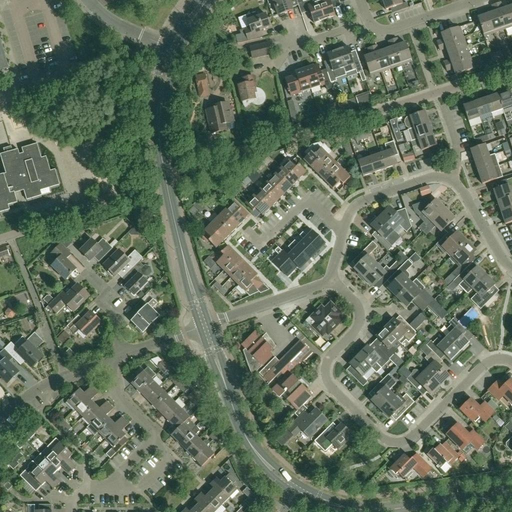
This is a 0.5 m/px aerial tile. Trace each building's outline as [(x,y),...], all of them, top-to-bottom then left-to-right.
[(288,0),(272,0),(278,15),(292,10),(288,0)] [(324,20),(318,2),(312,5),(310,0),(309,0),(306,1),(314,24),(324,20)] [(335,17),(328,0),(323,0),(324,0),(318,2),(324,20),(335,17)] [(402,4),(400,0),(381,0),(385,10),(399,5),(401,11),(408,8),(406,3),(402,4)] [(511,27),(511,17),(508,7),(503,9),(500,3),(496,4),(505,30),(511,27)] [(505,30),(496,4),(491,6),(494,12),(488,14),(494,33),(505,30)] [(240,35),(235,36),(237,43),(241,43),(248,42),(260,39),(258,31),(270,27),(265,14),(247,21),(250,28),(244,30),(239,31),(240,35)] [(494,33),(488,14),(478,18),(477,15),(473,17),(475,24),(479,22),(484,37),(494,33)] [(438,47),(463,38),(460,27),(441,34),(443,40),(436,42),(438,47)] [(448,55),(467,48),(463,38),(438,47),(439,51),(446,49),(448,55)] [(412,62),(405,43),(399,45),(397,39),(392,40),(401,66),(412,62)] [(401,66),(392,40),(388,42),(390,48),(384,50),(391,69),(401,66)] [(0,81),(1,81),(0,77),(0,71),(8,70),(0,41),(0,81)] [(271,55),(269,43),(249,48),(252,59),(271,55)] [(391,69),(384,50),(379,52),(376,46),(372,47),(381,73),(391,69)] [(353,62),(348,47),(337,51),(343,68),(354,65),(357,74),(363,72),(358,60),(353,62)] [(381,73),(372,47),(367,49),(370,55),(364,58),(370,76),(381,73)] [(445,67),(470,58),(467,48),(448,55),(450,60),(443,63),(445,67)] [(511,54),(511,52),(511,49),(503,51),(505,57),(511,54)] [(343,68),(337,51),(327,54),(332,70),(326,72),(331,83),(336,81),(336,79),(346,76),(343,68)] [(456,75),(474,69),(470,58),(445,67),(446,72),(453,69),(455,76),(456,75)] [(305,69),(311,89),(325,85),(318,65),(305,69)] [(290,96),(311,89),(305,69),(290,74),(291,78),(285,80),(290,96)] [(209,84),(207,74),(196,76),(201,99),(211,97),(208,84),(209,84)] [(258,92),(257,92),(256,92),(253,77),(242,79),(244,85),(238,86),(242,102),(245,109),(252,103),(253,104),(254,105),(255,105),(255,106),(256,106),(258,106),(259,106),(260,106),(261,105),(262,104),(263,104),(264,103),(265,102),(265,100),(265,99),(265,98),(265,97),(265,96),(264,95),(264,94),(263,93),(262,92),(261,92),(259,92),(258,92)] [(511,111),(511,100),(509,92),(509,91),(497,95),(502,110),(507,122),(511,119),(510,113),(511,111)] [(370,93),(356,98),(358,105),(372,100),(370,93)] [(502,110),(497,95),(486,99),(491,114),(502,110)] [(491,114),(486,99),(475,103),(480,118),(491,114)] [(296,116),(292,101),(288,102),(292,122),(297,120),(298,119),(297,117),(296,116)] [(225,124),(233,122),(231,113),(230,113),(228,103),(213,107),(216,119),(208,121),(211,134),(226,130),(225,124)] [(338,112),(336,103),(326,106),(328,114),(338,112)] [(480,118),(475,103),(463,107),(468,122),(480,118)] [(410,117),(407,118),(405,120),(405,123),(406,126),(408,128),(411,129),(414,128),(429,123),(425,112),(410,117)] [(504,129),(502,122),(496,124),(498,131),(504,129)] [(433,135),(429,123),(414,128),(408,130),(410,136),(411,136),(413,141),(433,135)] [(486,136),(488,141),(494,139),(493,134),(492,134),(490,129),(485,131),(487,136),(486,136)] [(339,142),(340,143),(346,138),(343,134),(336,137),(340,141),(339,142)] [(437,146),(433,135),(413,141),(411,142),(412,146),(413,147),(419,145),(422,151),(431,148),(437,146)] [(397,165),(395,157),(398,155),(394,142),(385,145),(387,152),(381,154),(386,169),(397,165)] [(321,163),(328,156),(332,152),(324,144),(323,146),(320,143),(312,146),(305,152),(308,156),(304,160),(303,160),(311,168),(318,161),(321,163)] [(14,193),(23,191),(26,200),(42,196),(51,193),(50,188),(60,185),(55,170),(50,171),(46,157),(41,158),(37,144),(21,149),(24,158),(20,160),(18,150),(13,151),(11,147),(3,149),(5,153),(0,154),(0,155),(5,174),(0,175),(0,213),(4,212),(9,211),(8,206),(17,203),(14,193)] [(440,145),(431,148),(433,155),(442,152),(440,145)] [(489,157),(485,145),(470,150),(474,162),(489,157)] [(386,169),(381,154),(370,158),(375,173),(386,169)] [(328,171),(335,163),(328,156),(321,163),(318,161),(311,168),(318,175),(325,168),(328,171)] [(493,168),(489,157),(474,162),(478,173),(493,168)] [(267,158),(262,163),(265,167),(270,162),(267,158)] [(375,173),(370,158),(358,162),(363,177),(375,173)] [(298,180),(306,173),(298,165),(300,164),(295,159),(291,163),(289,161),(282,168),(289,175),(291,173),(298,180)] [(265,167),(262,163),(257,168),(260,172),(265,167)] [(335,178),(343,170),(335,163),(328,171),(325,168),(318,175),(325,182),(333,175),(335,178)] [(499,166),(493,168),(478,173),(482,185),(502,178),(499,166)] [(291,188),(298,180),(291,173),(289,175),(282,168),(274,175),(282,183),(284,180),(291,188)] [(350,178),(343,170),(335,178),(333,175),(325,182),(333,190),(335,187),(339,192),(344,187),(342,185),(350,178)] [(252,172),(248,178),(251,181),(256,176),(252,172)] [(284,195),(291,188),(284,180),(282,183),(274,175),(267,183),(274,190),(277,188),(284,195)] [(246,187),(251,181),(248,178),(243,183),(246,187)] [(511,197),(508,185),(506,180),(495,184),(497,189),(493,190),(497,202),(511,197)] [(274,190),(267,183),(260,190),(267,197),(270,195),(277,202),(284,195),(277,188),(274,190)] [(270,209),(277,202),(270,195),(267,197),(260,190),(253,197),(260,204),(262,202),(270,209)] [(262,217),(270,209),(262,202),(260,204),(253,197),(245,205),(253,212),(251,213),(256,218),(258,217),(260,214),(262,217)] [(511,197),(497,202),(501,213),(511,209),(511,197)] [(423,232),(445,210),(435,201),(433,203),(428,198),(423,203),(412,207),(414,213),(419,219),(424,223),(419,228),(423,232)] [(207,206),(211,209),(216,204),(212,201),(207,206)] [(238,227),(245,220),(243,217),(247,213),(242,208),(240,210),(233,203),(226,210),(233,217),(230,220),(238,227)] [(411,228),(405,209),(394,213),(389,208),(379,218),(393,232),(399,226),(406,233),(411,228)] [(511,222),(511,209),(501,213),(505,225),(511,222)] [(233,217),(226,210),(219,217),(226,224),(223,227),(230,234),(238,227),(230,220),(233,217)] [(454,219),(445,210),(423,232),(426,236),(435,227),(440,233),(454,219)] [(226,224),(219,217),(211,225),(218,232),(216,234),(223,241),(230,234),(223,227),(226,224)] [(388,237),(393,232),(379,218),(376,220),(375,219),(373,219),(370,223),(370,225),(371,226),(370,227),(375,233),(371,237),(387,252),(395,245),(388,237)] [(221,243),(223,241),(216,234),(218,232),(211,225),(204,232),(206,234),(202,238),(207,243),(208,242),(216,249),(221,243)] [(307,237),(304,241),(305,242),(315,252),(316,253),(324,244),(312,232),(307,237)] [(301,235),(299,236),(304,241),(307,237),(302,233),(301,235)] [(453,256),(466,243),(456,233),(451,238),(447,234),(435,246),(444,255),(448,251),(453,256)] [(80,252),(90,261),(99,253),(103,258),(112,249),(103,239),(97,245),(92,240),(80,252)] [(293,242),(291,244),(294,247),(295,249),(296,249),(299,246),(298,245),(294,241),(293,242)] [(299,246),(296,249),(297,250),(308,261),(316,253),(315,252),(305,242),(304,241),(302,243),(299,246)] [(473,246),(468,241),(466,243),(453,256),(449,259),(455,265),(455,264),(458,268),(451,275),(455,280),(463,272),(467,268),(463,264),(475,252),(471,248),(473,246)] [(478,251),(484,245),(481,242),(474,248),(478,251)] [(377,265),(368,257),(377,248),(372,243),(360,255),(365,259),(354,270),(363,279),(377,265)] [(289,246),(288,248),(292,252),(296,249),(295,249),(294,247),(291,244),(289,246)] [(69,254),(60,245),(51,255),(58,261),(52,267),(65,280),(72,274),(70,273),(75,269),(64,258),(69,254)] [(0,248),(0,258),(9,255),(6,247),(0,248)] [(228,261),(236,254),(228,247),(221,254),(219,252),(214,257),(218,261),(216,263),(224,271),(231,264),(228,261)] [(278,248),(274,251),(279,256),(282,252),(281,251),(278,248)] [(288,257),(289,259),(297,266),(296,267),(299,270),(306,263),(308,261),(303,256),(297,250),(296,249),(292,252),(288,257)] [(139,262),(142,258),(135,251),(127,259),(119,251),(104,266),(114,277),(128,264),(132,268),(139,262)] [(276,258),(272,263),(286,277),(294,269),(296,267),(297,266),(289,259),(288,257),(287,256),(283,252),(282,252),(279,256),(276,258)] [(236,268),(243,261),(236,254),(228,261),(231,264),(224,271),(231,278),(238,271),(236,268)] [(417,256),(413,259),(417,266),(422,263),(417,256)] [(243,275),(250,268),(243,261),(236,268),(238,271),(231,278),(238,285),(245,278),(243,275)] [(411,285),(407,281),(410,277),(406,273),(412,266),(408,261),(402,267),(394,275),(399,279),(388,290),(397,299),(411,285)] [(148,283),(142,277),(143,276),(148,277),(152,273),(150,267),(145,265),(144,267),(139,262),(132,268),(130,271),(135,276),(124,287),(134,297),(148,283)] [(394,275),(402,267),(398,262),(397,262),(394,265),(389,270),(386,267),(382,271),(377,265),(363,279),(372,288),(382,278),(387,282),(394,275)] [(467,294),(472,290),(486,276),(477,267),(468,276),(463,272),(455,280),(453,282),(458,287),(459,286),(467,294)] [(263,284),(256,277),(257,276),(250,268),(243,275),(245,278),(238,285),(246,293),(253,286),(257,290),(263,284)] [(486,294),(495,285),(486,276),(472,290),(477,295),(472,301),(480,309),(490,299),(486,294)] [(426,285),(432,285),(432,289),(440,289),(440,281),(426,281),(426,285)] [(219,291),(222,287),(217,282),(213,285),(219,291)] [(263,284),(257,290),(260,293),(260,294),(269,290),(268,289),(263,284)] [(48,306),(56,315),(66,305),(73,312),(89,297),(77,285),(63,300),(59,296),(48,306)] [(422,290),(419,293),(411,285),(397,299),(406,308),(416,298),(422,304),(418,307),(423,312),(434,302),(422,290)] [(222,287),(219,291),(224,296),(227,292),(222,287)] [(48,306),(53,300),(49,297),(46,297),(43,301),(48,306)] [(438,306),(443,301),(438,297),(434,302),(438,306)] [(152,309),(157,304),(153,300),(131,322),(143,333),(159,316),(152,309)] [(447,315),(438,306),(434,302),(428,308),(441,321),(447,315)] [(316,311),(309,317),(315,323),(312,327),(321,337),(326,332),(329,334),(341,321),(338,318),(340,315),(335,311),(337,309),(331,303),(324,310),(321,307),(317,312),(316,311)] [(80,330),(87,337),(101,323),(90,312),(82,320),(78,316),(67,327),(75,335),(80,330)] [(412,328),(417,332),(427,320),(421,316),(412,328)] [(417,335),(408,325),(403,329),(394,320),(385,329),(397,342),(398,341),(401,344),(405,340),(408,344),(417,335)] [(468,343),(460,335),(464,330),(453,320),(449,324),(451,326),(446,330),(451,334),(446,339),(459,353),(461,351),(463,352),(469,346),(468,344),(468,343)] [(393,346),(397,342),(385,329),(376,338),(384,346),(380,351),(389,359),(398,350),(393,346)] [(273,355),(270,353),(273,350),(272,349),(275,347),(266,334),(262,338),(254,331),(240,345),(244,349),(242,350),(252,376),(273,355)] [(70,337),(64,332),(57,339),(63,345),(70,337)] [(459,353),(446,339),(441,344),(437,340),(433,344),(431,342),(426,346),(432,352),(437,357),(441,353),(450,362),(451,360),(453,361),(459,356),(458,354),(459,353)] [(288,380),(285,377),(301,360),(303,362),(312,353),(300,341),(279,362),(275,358),(260,372),(265,376),(263,378),(269,384),(276,377),(280,382),(271,390),(279,398),(286,391),(288,394),(299,383),(292,376),(288,380)] [(43,357),(28,342),(19,351),(11,344),(7,347),(5,350),(12,358),(16,362),(21,357),(32,368),(43,357)] [(323,352),(330,345),(327,342),(320,349),(323,352)] [(385,365),(389,360),(389,359),(380,351),(375,355),(367,347),(358,356),(371,368),(376,374),(381,369),(380,368),(384,364),(385,365)] [(8,363),(12,358),(5,350),(0,354),(0,376),(7,383),(12,377),(13,378),(18,373),(8,363)] [(449,377),(438,367),(442,362),(437,357),(432,352),(424,359),(431,366),(425,372),(440,386),(449,377)] [(362,377),(371,368),(358,356),(349,365),(357,373),(353,377),(362,387),(367,383),(362,377)] [(160,370),(166,365),(162,362),(157,367),(160,370)] [(166,365),(160,370),(164,374),(169,369),(166,365)] [(147,400),(159,387),(151,380),(156,376),(148,368),(143,372),(151,380),(139,392),(147,400)] [(440,386),(425,372),(421,376),(418,374),(418,372),(417,371),(414,371),(412,373),(412,374),(406,380),(415,389),(420,385),(430,396),(432,394),(433,394),(434,394),(439,390),(439,388),(438,387),(440,386)] [(139,392),(151,380),(143,372),(131,384),(139,392)] [(394,397),(388,392),(397,383),(389,375),(376,388),(380,393),(371,402),(380,410),(394,397)] [(173,382),(176,386),(181,380),(178,377),(173,382)] [(180,388),(184,392),(188,388),(181,380),(176,386),(179,389),(180,388)] [(511,405),(511,382),(510,381),(503,387),(498,382),(489,391),(499,401),(503,396),(511,405)] [(297,412),(313,396),(299,383),(288,394),(291,396),(286,401),(297,412)] [(75,410),(95,390),(91,387),(84,394),(79,390),(76,393),(74,391),(65,399),(68,401),(67,402),(68,403),(75,410)] [(154,407),(166,395),(159,387),(147,400),(154,407)] [(83,418),(95,405),(91,401),(98,394),(98,393),(95,390),(75,410),(83,418)] [(191,401),(196,396),(193,392),(188,397),(191,401)] [(402,415),(415,402),(407,393),(399,402),(394,397),(380,410),(389,419),(398,410),(402,415)] [(162,415),(174,403),(166,395),(154,407),(162,415)] [(200,399),(196,396),(191,401),(195,404),(200,399)] [(460,410),(472,423),(478,416),(484,423),(494,413),(485,403),(479,408),(471,400),(460,410)] [(90,425),(110,406),(106,402),(99,409),(95,405),(83,418),(90,425)] [(169,423),(182,410),(174,403),(162,415),(169,423)] [(95,436),(98,433),(110,421),(106,416),(113,409),(110,406),(90,425),(87,428),(95,436)] [(188,419),(190,418),(182,410),(169,423),(177,430),(183,424),(184,424),(188,419)] [(301,430),(309,439),(326,421),(315,411),(305,421),(301,416),(287,429),(295,437),(301,430)] [(201,422),(206,417),(202,414),(197,419),(201,422)] [(105,440),(125,421),(122,417),(114,425),(110,421),(98,433),(105,440)] [(209,420),(206,417),(201,422),(204,426),(209,420)] [(179,444),(196,427),(188,419),(184,424),(183,424),(177,430),(171,436),(179,444)] [(125,436),(121,432),(129,424),(125,421),(105,440),(113,448),(112,449),(116,454),(128,441),(124,437),(125,436)] [(44,428),(40,424),(32,431),(35,434),(37,436),(44,428)] [(341,425),(338,429),(332,424),(324,432),(314,442),(324,452),(332,445),(337,450),(351,436),(341,425)] [(484,443),(473,432),(468,436),(457,425),(447,436),(462,451),(466,455),(473,448),(477,451),(484,443)] [(186,452),(199,439),(195,436),(199,432),(199,430),(196,427),(179,444),(186,452)] [(35,434),(32,431),(31,430),(23,438),(28,442),(35,434)] [(209,437),(213,440),(218,435),(215,432),(209,437)] [(222,439),(218,435),(213,440),(216,444),(222,439)] [(288,443),(281,435),(276,441),(279,443),(283,448),(288,443)] [(139,448),(144,441),(137,436),(132,443),(139,448)] [(28,442),(23,438),(15,446),(20,450),(28,442)] [(72,455),(60,443),(56,439),(48,447),(72,471),(75,467),(68,460),(72,455)] [(194,459),(206,447),(210,443),(207,441),(205,441),(202,443),(199,439),(186,452),(194,459)] [(427,456),(440,469),(445,463),(447,465),(452,459),(454,462),(459,457),(447,445),(443,449),(440,446),(434,451),(432,450),(427,456)] [(72,471),(48,447),(40,455),(57,471),(61,467),(68,474),(72,471)] [(202,467),(214,455),(206,447),(194,459),(202,467)] [(19,453),(14,459),(17,462),(23,456),(19,453)] [(397,474),(403,479),(413,469),(423,479),(432,470),(416,454),(409,461),(403,456),(390,470),(395,476),(397,474)] [(57,471),(40,455),(33,462),(56,486),(60,483),(52,475),(57,471)] [(56,486),(33,462),(32,462),(29,466),(28,468),(26,471),(41,486),(45,482),(53,489),(56,486)] [(35,492),(41,486),(26,471),(20,476),(35,492)] [(229,498),(237,490),(225,478),(221,482),(217,479),(213,482),(229,498)] [(222,506),(229,498),(213,482),(210,486),(214,489),(209,494),(222,506)] [(12,487),(8,483),(3,487),(8,491),(12,487)] [(212,511),(215,511),(222,506),(209,494),(205,498),(202,494),(198,497),(212,511)] [(197,511),(212,511),(198,497),(195,501),(198,505),(194,509),(197,511)]
